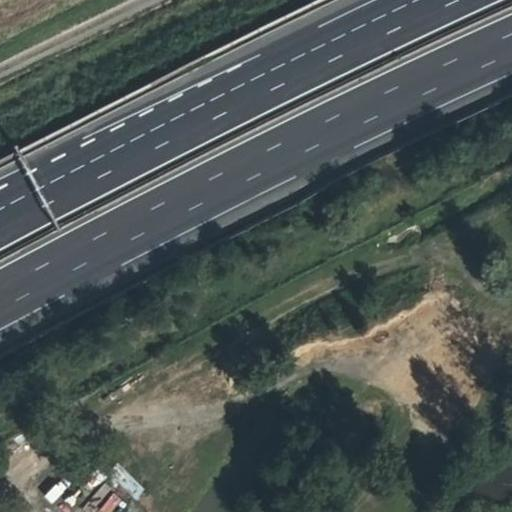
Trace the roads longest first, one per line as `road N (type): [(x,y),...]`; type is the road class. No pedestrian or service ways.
road 1 (motorway): [(0,301),(511,44)]
road 2 (track): [(511,228),(303,302),(159,381)]
road 3 (motorway): [(228,102),(0,224)]
road 4 (motorway): [(228,102),(0,204)]
road 5 (motorway): [(445,0),(228,102)]
road 6 (track): [(0,74),(155,0)]
